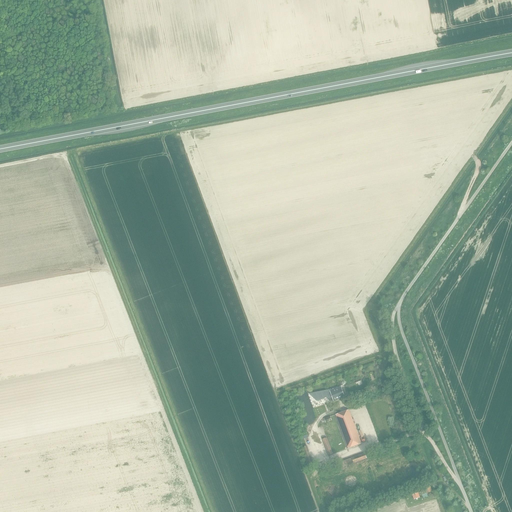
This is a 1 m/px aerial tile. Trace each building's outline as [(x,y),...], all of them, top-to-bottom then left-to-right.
[(344,397),(341,387),(330,391),(334,401),(344,397)] [(362,443),(349,410),(336,415),(348,448),(362,443)] [(326,438),(322,439),(328,456),(332,454),(326,438)] [(313,460),(318,458),(312,443),(307,444),(313,460)] [(342,468),(366,459),(364,454),(340,463),(342,468)] [(419,496),(432,491),(430,486),(424,488),(425,490),(418,493),(413,494),(415,500),(419,498),(418,496),(419,496)]
